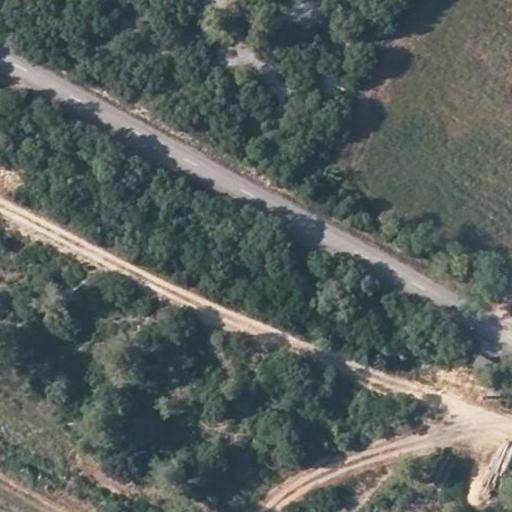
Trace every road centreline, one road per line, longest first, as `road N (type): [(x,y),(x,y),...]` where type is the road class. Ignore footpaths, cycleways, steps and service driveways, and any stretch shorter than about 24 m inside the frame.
road 1 (tertiary): [(511,336),(0,57)]
road 2 (track): [(511,424),(433,402),(236,324),(0,204)]
road 3 (track): [(487,417),(415,434),(347,511)]
